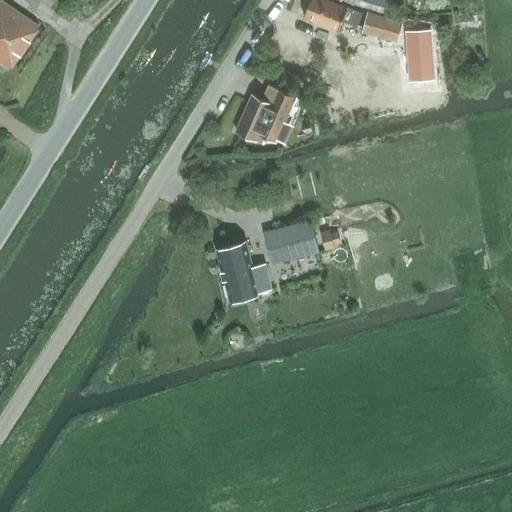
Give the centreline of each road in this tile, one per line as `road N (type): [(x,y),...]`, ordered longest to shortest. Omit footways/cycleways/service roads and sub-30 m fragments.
road 1 (tertiary): [(0,430),(277,0)]
road 2 (unclassified): [(0,237),(154,0)]
